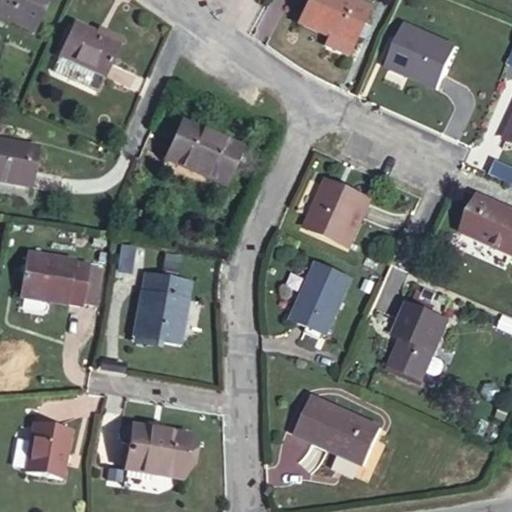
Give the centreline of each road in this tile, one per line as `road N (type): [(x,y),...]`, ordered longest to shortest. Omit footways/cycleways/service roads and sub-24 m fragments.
road 1 (residential): [(247,511),(234,265),(309,99)]
road 2 (residential): [(309,99),(169,0)]
road 3 (residential): [(432,161),(309,99)]
